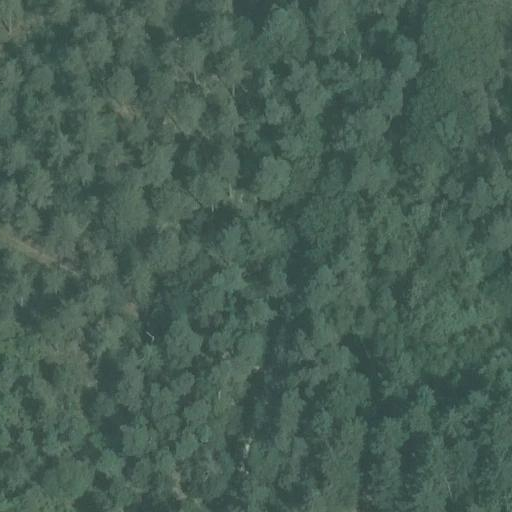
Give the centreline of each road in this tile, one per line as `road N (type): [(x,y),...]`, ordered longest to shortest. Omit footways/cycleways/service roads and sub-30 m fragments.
road 1 (track): [(0,250),(268,400),(311,404),(511,308)]
road 2 (track): [(223,511),(372,0)]
